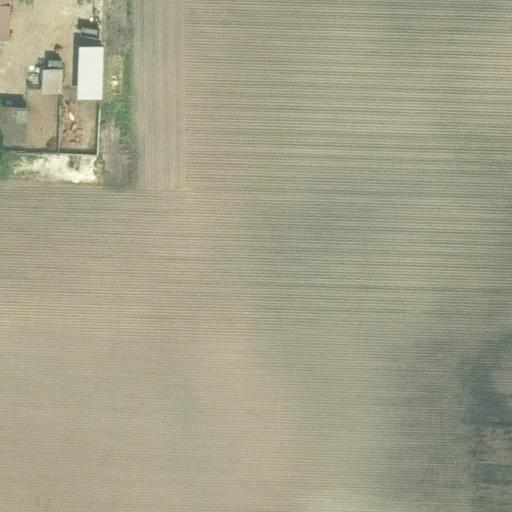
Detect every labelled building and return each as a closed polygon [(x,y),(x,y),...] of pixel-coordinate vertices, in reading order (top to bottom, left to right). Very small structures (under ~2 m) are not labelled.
[(11,0),(0,0),(0,43),(9,44),(11,0)] [(104,23),(104,0),(63,0),(64,22),(104,23)] [(105,49),(79,49),(77,100),(104,101),(105,49)] [(60,70),(42,69),(42,93),(60,93),(60,70)] [(28,107),(0,105),(0,128),(27,130),(28,107)]
